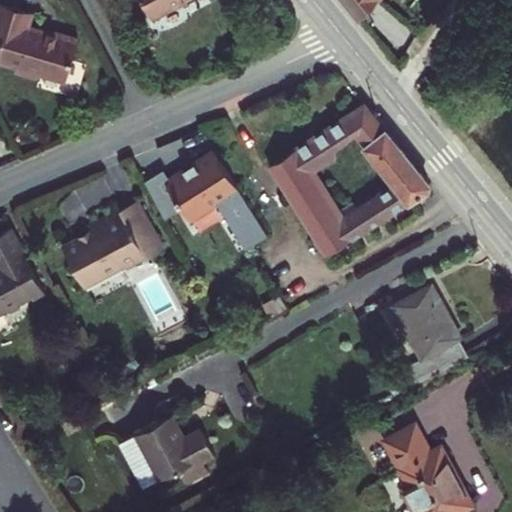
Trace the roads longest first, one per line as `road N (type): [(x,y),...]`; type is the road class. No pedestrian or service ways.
road 1 (residential): [(345,43),(0,192)]
road 2 (secondary): [(345,43),(511,247)]
road 3 (track): [(396,105),(461,0)]
